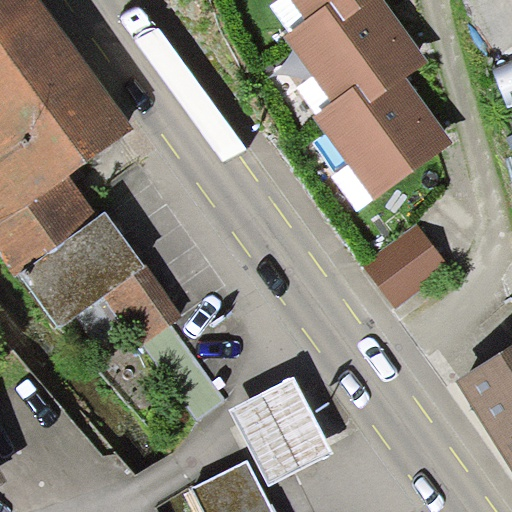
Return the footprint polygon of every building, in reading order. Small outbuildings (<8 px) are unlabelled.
[(54,24),(36,0),(0,0),(0,231),(68,181),(134,135),(54,24)] [(391,13),(381,0),(379,0),(342,28),(327,7),(306,23),(284,39),(334,106),(354,91),(369,112),(408,83),(431,66),(391,13)] [(289,0),(306,23),(327,7),(342,28),(379,0),(289,0)] [(416,94),(408,83),(369,112),(354,91),(334,106),(314,121),(376,203),(454,145),(416,94)] [(98,222),(68,181),(0,231),(0,255),(19,281),(98,222)] [(105,216),(98,222),(19,281),(59,335),(104,302),(146,271),(105,216)] [(417,225),(362,266),(396,312),(451,272),(417,225)] [(181,324),(146,271),(104,302),(138,352),(181,324)] [(511,475),(511,351),(455,388),(511,475)] [(295,382),(231,415),(270,490),(334,457),(295,382)] [(273,511),(249,465),(193,494),(202,511),(273,511)] [(0,476),(0,497),(9,492),(0,476)]
